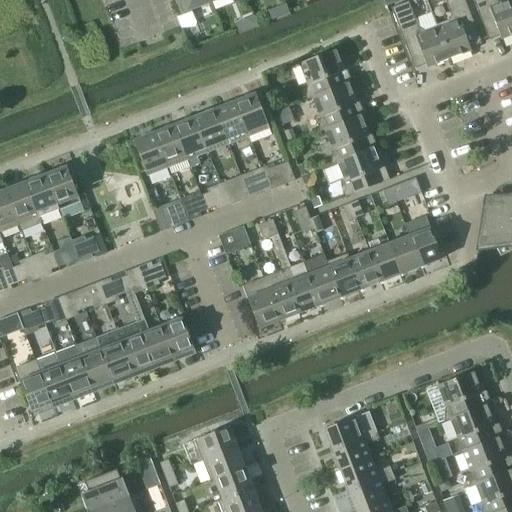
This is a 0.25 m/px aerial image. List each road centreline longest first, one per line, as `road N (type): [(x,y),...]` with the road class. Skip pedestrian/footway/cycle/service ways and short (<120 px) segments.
road 1 (residential): [(511,386),(496,346),(268,431)]
road 2 (residential): [(0,307),(186,235)]
road 3 (residential): [(452,272),(463,268),(470,241),(416,101)]
road 4 (residential): [(186,235),(233,356)]
road 5 (residential): [(186,235),(303,189)]
